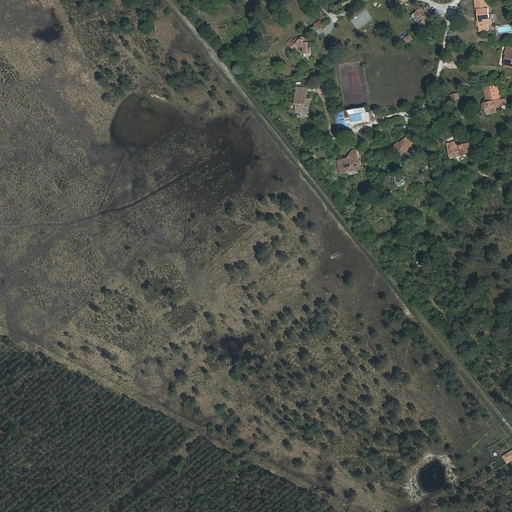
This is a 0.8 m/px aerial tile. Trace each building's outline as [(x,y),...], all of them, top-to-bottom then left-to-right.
[(477,26),(483,26),(482,7),(471,7),(471,33),(477,34),(477,26)] [(418,31),(427,31),(428,22),(425,22),(415,9),(409,14),(418,25),(418,31)] [(314,24),(318,30),(324,25),(321,20),(314,24)] [(511,24),(498,27),(499,34),(511,31),(511,24)] [(306,36),(293,29),(288,34),(289,36),(284,40),(288,45),(293,42),(301,46),(301,51),(307,52),(306,36)] [(222,40),(229,49),(237,42),(230,34),(222,40)] [(406,38),(411,43),(415,39),(411,34),(406,38)] [(507,72),(511,56),(499,53),(495,70),(507,72)] [(304,86),(292,86),(291,110),(303,111),(304,86)] [(473,117),(487,115),(486,108),(494,107),(493,101),(488,101),(487,91),(475,92),(476,105),(472,105),(473,117)] [(361,106),(361,98),(344,100),(344,107),(349,107),(349,111),(357,111),(357,106),(361,106)] [(415,145),(403,132),(388,144),(396,152),(403,147),(410,150),(415,145)] [(442,154),(463,151),(462,142),(448,144),(448,140),(440,141),(442,154)] [(341,174),(366,171),(364,156),(340,160),(341,174)] [(511,461),(511,449),(502,456),(507,464),(511,461)]
